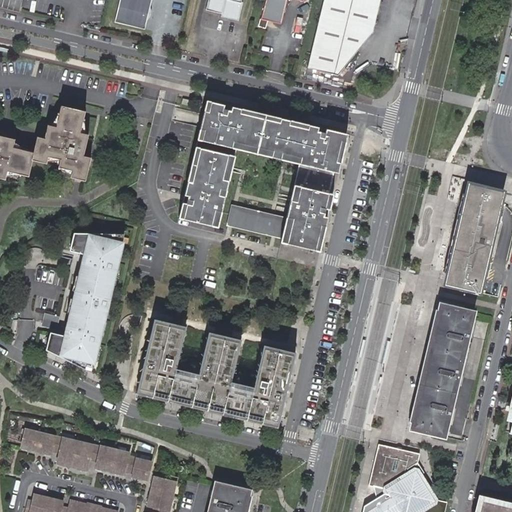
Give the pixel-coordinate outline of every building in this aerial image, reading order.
[(119,0),(113,25),(144,32),(151,0),(119,0)] [(241,5),(242,0),(207,0),(205,13),(220,16),(220,19),(237,23),(242,5),(241,5)] [(265,0),(260,22),(259,22),(257,30),(265,32),(267,24),(273,25),(274,22),(279,19),(282,20),(286,1),(302,4),(303,0),(265,0)] [(322,0),(309,61),(339,68),(374,35),(382,0),(322,0)] [(341,154),(346,135),(206,100),(177,217),(217,227),(236,149),(298,164),(285,218),(280,238),(279,243),(317,252),(341,154)] [(3,173),(15,176),(24,178),(27,162),(41,165),(42,159),(45,159),(56,161),(55,166),(72,170),(71,173),(71,176),(84,180),(90,156),(85,155),(82,154),(87,135),(84,134),(78,133),(82,119),(84,112),(61,106),(58,115),(55,128),(49,127),(47,126),(44,139),(37,137),(33,152),(26,151),(12,148),(13,142),(14,140),(0,136),(0,179),(1,180),(2,178),(3,173)] [(56,114),(49,127),(55,128),(58,115),(56,114)] [(26,149),(13,142),(12,148),(26,151),(26,149)] [(470,185),(446,285),(481,293),(505,193),(470,185)] [(227,225),(280,238),(285,218),(232,204),(227,225)] [(101,330),(114,273),(112,273),(115,260),(118,260),(122,241),(102,236),(103,232),(74,232),(70,249),(88,253),(86,261),(84,260),(78,285),(80,285),(79,291),(83,292),(81,299),(77,298),(76,304),(73,303),(68,327),(70,328),(69,335),(51,331),(46,349),(72,362),(73,357),(93,362),(98,342),(96,342),(99,329),(101,330)] [(103,232),(102,236),(122,241),(124,232),(103,232)] [(438,304),(409,429),(446,438),(475,313),(438,304)] [(58,316),(44,313),(42,322),(56,325),(58,316)] [(185,326),(153,318),(135,392),(277,426),(295,352),(262,345),(252,387),(230,382),(240,339),(208,331),(197,374),(175,368),(185,326)] [(73,357),(72,362),(91,371),(93,362),(73,357)] [(130,452),(101,445),(63,438),(25,430),(22,430),(21,433),(24,433),(21,446),(51,453),(52,450),(60,452),(57,462),(87,469),(90,458),(97,460),(96,466),(125,473),(125,470),(133,472),(133,475),(148,479),(152,461),(129,456),(130,452)] [(433,497),(421,476),(425,473),(419,464),(422,455),(383,445),(380,448),(371,483),(371,486),(377,487),(379,500),(366,507),(364,511),(419,511),(431,505),(432,500),(433,497)] [(168,511),(177,477),(163,473),(162,478),(155,476),(148,505),(155,506),(153,511),(168,511)] [(244,511),(250,490),(216,482),(208,511),(244,511)] [(104,511),(101,511),(102,509),(86,505),(85,507),(70,504),(67,511),(65,511),(61,511),(62,505),(34,498),(32,505),(28,504),(26,511),(104,511)] [(476,511),(506,511),(507,509),(508,504),(480,498),(476,511)] [(445,511),(448,504),(432,500),(431,505),(419,511),(445,511)]
